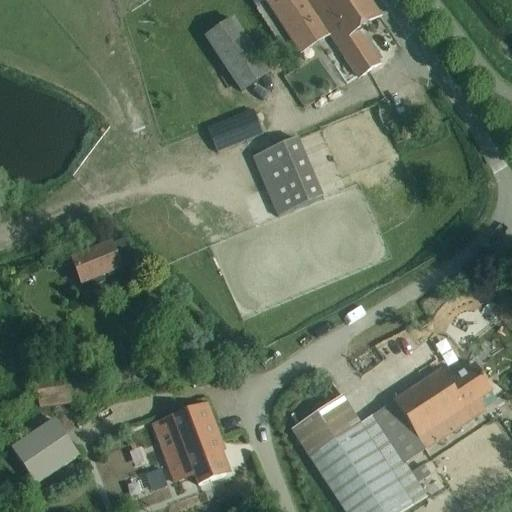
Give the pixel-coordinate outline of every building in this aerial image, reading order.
[(274,0),(270,3),(301,53),(330,33),(337,45),(338,46),(346,57),(357,74),(360,79),(380,66),(359,33),(380,18),(368,0),(274,0)] [(206,39),(242,92),(270,74),(234,20),(206,39)] [(264,134),(254,111),(208,130),(218,153),(264,134)] [(323,199),(298,140),(254,158),(279,218),(323,199)] [(81,285),(91,281),(93,286),(104,282),(102,277),(121,270),(112,245),(101,249),(98,241),(86,246),(89,254),(72,261),(81,285)] [(480,401),(493,393),(475,365),(448,382),(442,372),(361,426),(342,398),(291,431),(344,511),(407,511),(427,499),(405,465),(486,411),(480,401)] [(93,378),(36,385),(39,408),(96,401),(93,378)] [(175,484),(180,482),(194,478),(196,485),(198,484),(199,486),(230,475),(223,456),(220,457),(203,409),(154,427),(175,484)] [(52,421),(12,448),(38,488),(79,461),(52,421)] [(161,469),(151,473),(157,491),(167,487),(161,469)]
